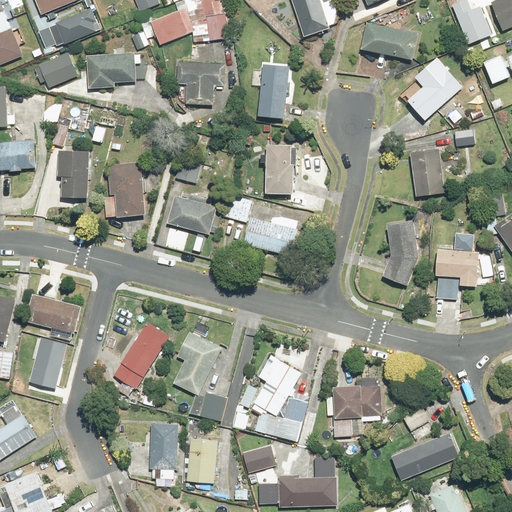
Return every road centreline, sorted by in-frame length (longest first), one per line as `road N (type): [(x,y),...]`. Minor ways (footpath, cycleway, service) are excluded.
road 1 (residential): [(328,316),(110,262)]
road 2 (residential): [(110,262),(77,406),(97,464)]
road 3 (residential): [(328,316),(358,168),(354,111)]
road 4 (residential): [(461,348),(328,316)]
road 5 (residential): [(511,459),(461,348)]
